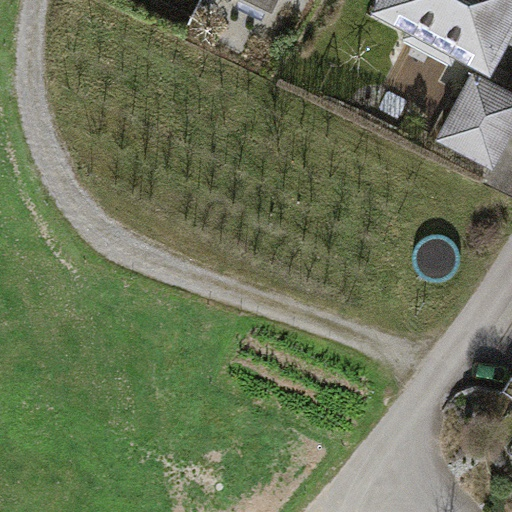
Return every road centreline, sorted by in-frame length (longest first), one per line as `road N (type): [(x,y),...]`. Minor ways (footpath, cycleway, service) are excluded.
road 1 (track): [(25,90),(61,193),(147,262),(374,337),(442,385)]
road 2 (track): [(326,511),(442,385),(511,274)]
